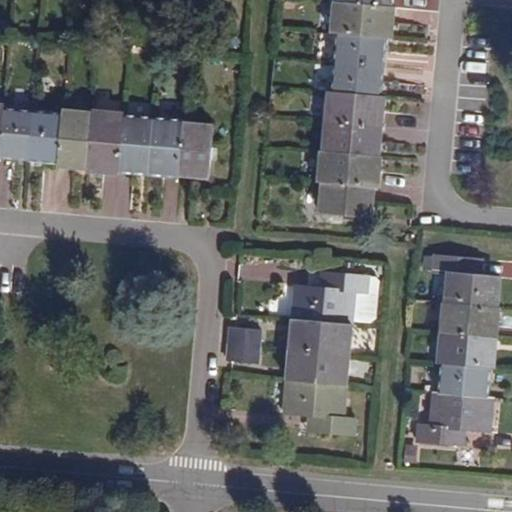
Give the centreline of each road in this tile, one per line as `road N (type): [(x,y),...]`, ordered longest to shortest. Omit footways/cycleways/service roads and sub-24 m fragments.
road 1 (residential): [(195,484),(213,238),(0,221)]
road 2 (residential): [(195,484),(484,511)]
road 3 (residential): [(461,0),(438,215),(511,220)]
road 4 (residential): [(0,468),(195,484)]
